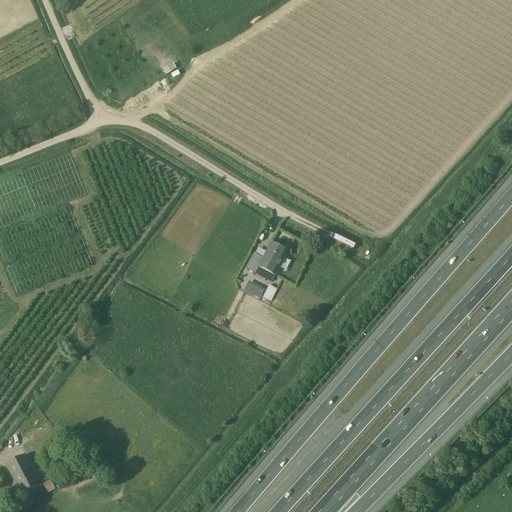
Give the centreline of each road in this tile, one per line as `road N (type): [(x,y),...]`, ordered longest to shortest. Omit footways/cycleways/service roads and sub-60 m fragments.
road 1 (motorway): [(495,214),(236,511)]
road 2 (motorway): [(511,254),(279,511)]
road 3 (unclassified): [(371,259),(145,129),(102,121)]
road 4 (motorway): [(326,511),(511,307)]
road 5 (motorway): [(356,511),(511,353)]
road 6 (unclassified): [(102,121),(46,0)]
